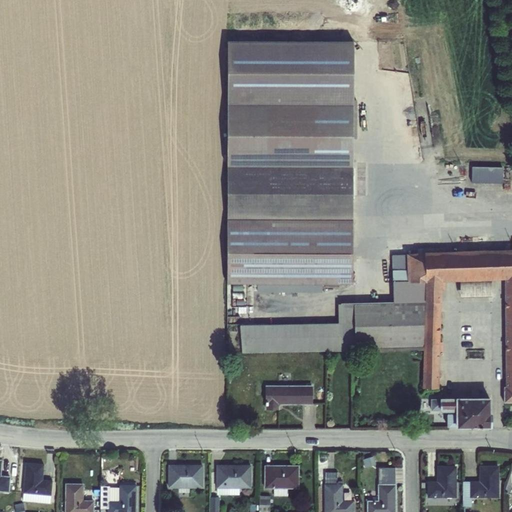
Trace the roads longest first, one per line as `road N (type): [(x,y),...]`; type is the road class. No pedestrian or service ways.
road 1 (residential): [(158,437),(416,438)]
road 2 (residential): [(0,430),(158,437)]
